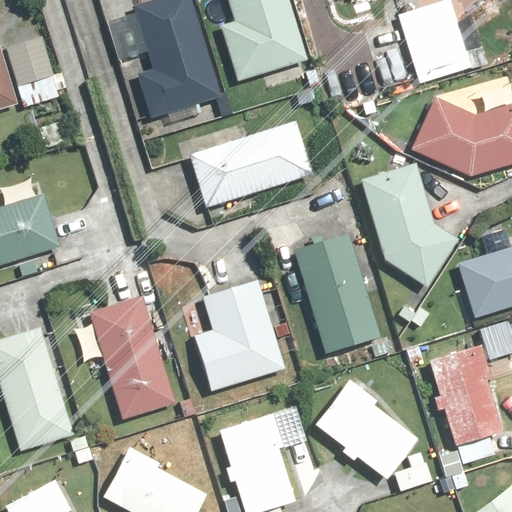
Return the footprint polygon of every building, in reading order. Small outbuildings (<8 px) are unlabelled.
[(219,103),(188,0),(163,0),(130,10),(147,70),(131,74),(145,125),(219,103)] [(301,66),(281,0),(221,0),(229,24),(213,28),(230,87),(301,66)] [(449,0),(416,0),(390,8),(413,87),(470,71),(449,0)] [(2,49),(20,110),(56,100),(38,38),(2,49)] [(0,69),(0,114),(12,111),(0,69)] [(403,158),(468,182),(511,169),(511,106),(475,117),(425,98),(403,158)] [(286,117),(182,148),(200,210),(304,180),(286,117)] [(410,167),(357,182),(380,263),(426,295),(462,245),(425,219),(410,167)] [(0,207),(0,267),(57,251),(41,195),(0,207)] [(347,239),(288,256),(320,363),(378,346),(347,239)] [(511,246),(452,266),(470,323),(511,309),(511,246)] [(185,343),(200,396),(281,372),(254,282),(199,298),(210,336),(185,343)] [(141,301),(83,317),(115,427),(173,410),(141,301)] [(412,314),(402,307),(397,315),(420,331),(432,314),(419,305),(412,314)] [(38,325),(0,336),(0,403),(15,456),(71,439),(38,325)] [(477,343),(419,364),(457,471),(494,458),(488,441),(510,434),(477,343)] [(342,384),(308,430),(383,485),(417,439),(342,384)] [(274,417),(212,435),(235,511),(277,511),(292,507),(277,456),(285,454),(274,417)] [(121,450),(94,501),(115,511),(194,511),(204,494),(121,450)] [(64,511),(51,484),(0,510),(1,511),(64,511)] [(511,511),(511,489),(510,486),(472,511),(511,511)]
